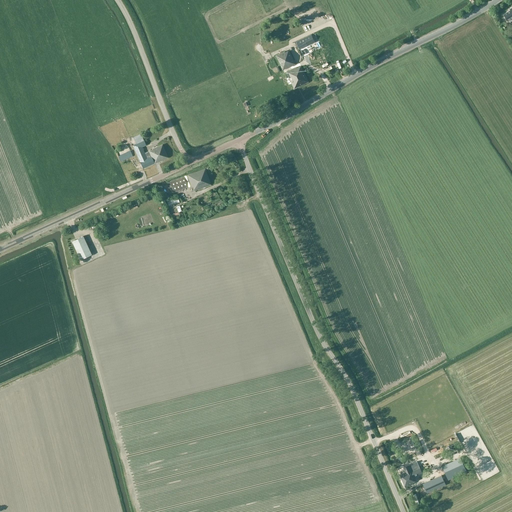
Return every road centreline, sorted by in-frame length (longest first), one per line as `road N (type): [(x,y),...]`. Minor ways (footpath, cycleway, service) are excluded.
road 1 (unclassified): [(238,140),(403,511)]
road 2 (unclassified): [(238,140),(498,0)]
road 3 (unclassified): [(0,248),(188,163)]
road 4 (unclassified): [(188,163),(117,0)]
